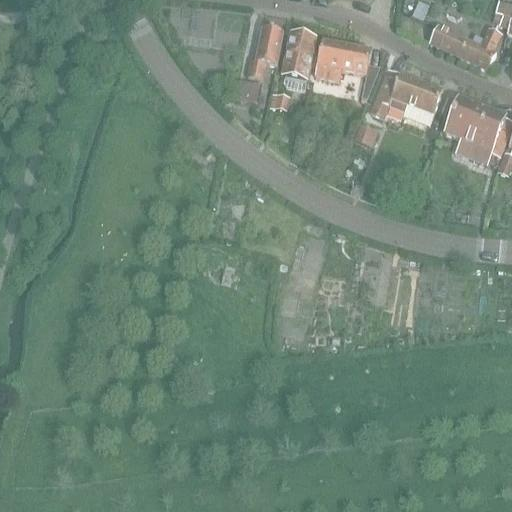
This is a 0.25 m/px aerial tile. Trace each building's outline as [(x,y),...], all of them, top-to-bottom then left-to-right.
[(511,8),(498,6),(495,17),(492,24),(499,27),(498,29),(508,33),(507,39),(511,39),(511,8)] [(492,55),(500,39),(488,33),(480,49),(438,30),(429,48),(488,75),(496,57),(492,55)] [(277,70),(283,36),(262,32),(256,66),(252,65),(249,82),(263,84),(266,68),(277,70)] [(307,86),(316,43),(291,37),(282,80),(307,86)] [(366,79),(371,53),(322,44),(315,81),(340,85),(342,74),(366,79)] [(433,119),(443,95),(388,73),(371,117),(384,122),(391,103),(433,119)] [(233,104),(257,108),(261,88),(237,84),(233,104)] [(289,101),(277,98),(274,113),(286,115),(289,101)] [(487,169),(506,120),(459,102),(446,137),(476,149),(470,163),(487,169)] [(353,144),(371,150),(377,134),(359,127),(353,144)] [(507,180),(511,167),(511,160),(505,158),(498,176),(507,180)]
